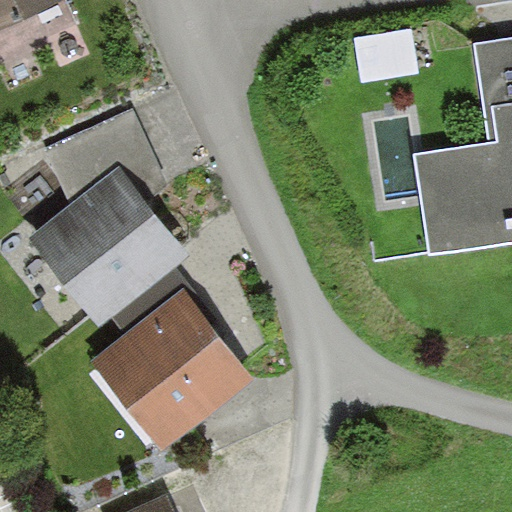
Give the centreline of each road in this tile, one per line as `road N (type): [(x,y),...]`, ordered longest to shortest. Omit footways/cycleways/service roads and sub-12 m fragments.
road 1 (residential): [(511,420),(371,373),(306,313),(187,28)]
road 2 (track): [(303,511),(316,426),(341,353)]
